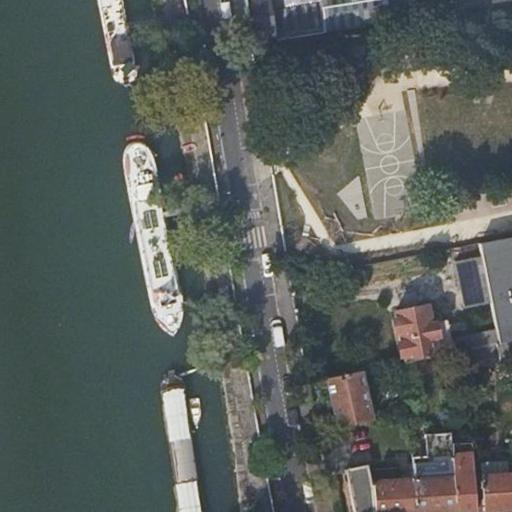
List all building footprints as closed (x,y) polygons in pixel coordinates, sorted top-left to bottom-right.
[(96,0),(111,75),(116,82),(123,86),(132,83),(135,78),(137,70),(132,44),(128,27),(122,0),(96,0)] [(243,0),(243,1),(251,45),(437,13),(435,1),(422,2),(421,0),(243,0)] [(149,146),(141,142),(135,140),(129,143),(124,151),(123,164),(152,306),(158,324),(168,332),(175,336),(181,327),(184,315),(183,296),(166,212),(155,160),(149,146)] [(511,237),(479,243),(479,245),(481,256),(491,300),(496,330),(499,341),(511,338),(511,237)] [(491,300),(481,256),(456,261),(465,306),(491,300)] [(395,313),(406,361),(439,354),(432,323),(428,305),(395,313)] [(455,351),(453,340),(448,319),(432,323),(439,354),(455,351)] [(499,341),(496,330),(453,340),(455,351),(464,349),(499,341)] [(466,365),(511,355),(511,338),(499,341),(464,349),(466,365)] [(362,371),(327,379),(337,427),(372,420),(362,371)] [(180,375),(174,372),(165,373),(160,377),(158,384),(176,511),(202,511),(184,380),(180,375)] [(473,453),(471,432),(463,433),(464,453),(466,453),(473,453)] [(413,458),(415,479),(454,477),(454,473),(452,434),(426,436),(428,458),(413,458)] [(478,511),(491,511),(511,509),(511,475),(509,476),(508,461),(480,463),(481,478),(475,478),(477,511),(478,511)] [(365,465),(346,469),(349,484),(368,480),(365,465)] [(456,511),(459,511),(477,511),(475,478),(474,472),(454,473),(454,477),(456,511)] [(415,479),(416,511),(456,511),(454,477),(415,479)] [(375,510),(375,511),(416,511),(415,479),(373,482),(375,510)] [(349,484),(354,511),(371,511),(375,510),(373,482),(369,484),(368,480),(349,484)]
